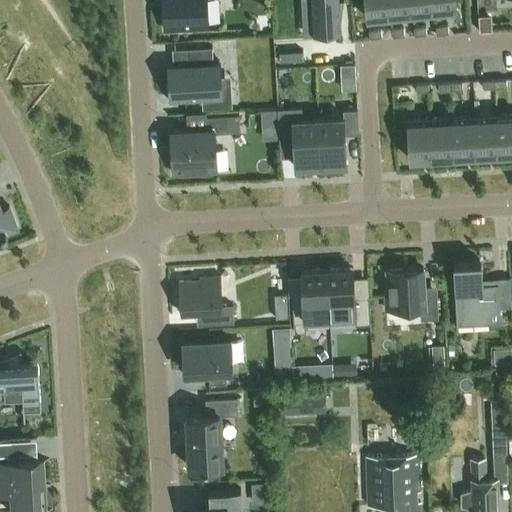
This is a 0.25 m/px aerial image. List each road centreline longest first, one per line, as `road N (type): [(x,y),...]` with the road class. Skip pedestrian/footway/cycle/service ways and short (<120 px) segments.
road 1 (residential): [(163,511),(148,229)]
road 2 (residential): [(511,42),(365,53),(371,180)]
road 3 (residential): [(78,511),(62,266)]
road 4 (residential): [(148,229),(133,0)]
road 5 (residential): [(148,229),(373,215)]
road 6 (residential): [(62,266),(0,114)]
road 7 (residential): [(373,215),(511,205)]
